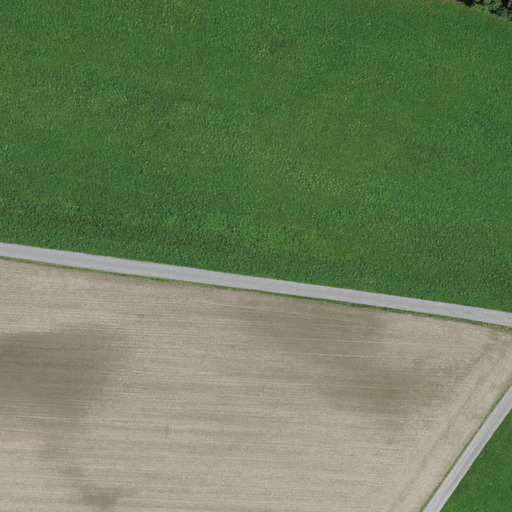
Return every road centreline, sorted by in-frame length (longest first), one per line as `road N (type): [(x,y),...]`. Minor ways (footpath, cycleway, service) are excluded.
road 1 (track): [(0,250),(511,320)]
road 2 (residential): [(511,396),(431,511)]
